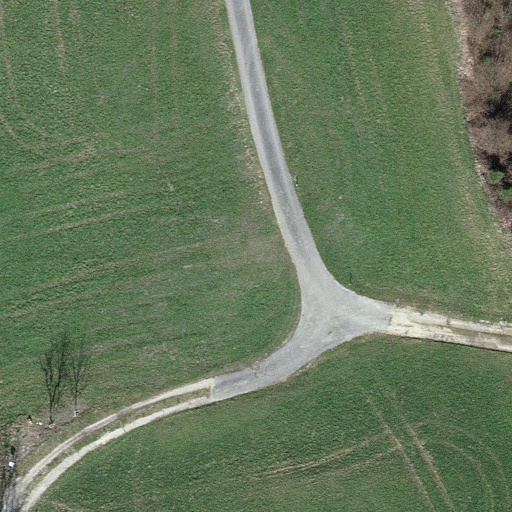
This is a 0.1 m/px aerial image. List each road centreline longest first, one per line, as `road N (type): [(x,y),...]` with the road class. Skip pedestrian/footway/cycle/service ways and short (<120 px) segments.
road 1 (track): [(372,341),(234,366),(56,463),(15,511)]
road 2 (track): [(238,0),(269,151),(310,262),(372,341)]
road 3 (track): [(511,361),(372,341)]
